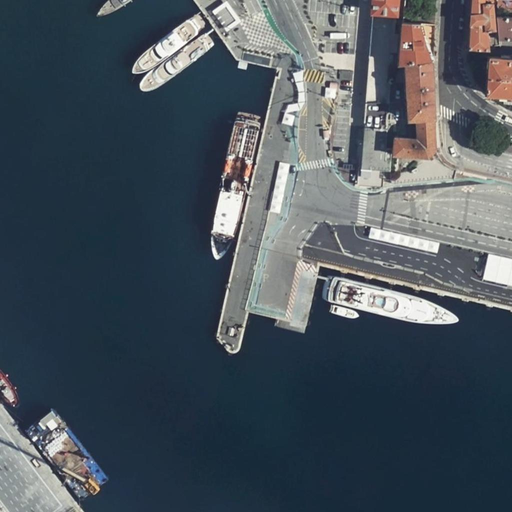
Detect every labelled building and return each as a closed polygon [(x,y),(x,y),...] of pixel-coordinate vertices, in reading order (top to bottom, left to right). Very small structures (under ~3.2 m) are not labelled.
[(241,19),(227,0),(224,0),(212,8),(227,29),(241,19)] [(373,0),(372,16),(396,18),(400,18),(401,0),(373,0)] [(471,0),(470,22),(468,49),(494,50),(493,39),(500,39),(499,29),(496,28),(493,4),(485,4),(485,2),(495,1),(494,0),(471,0)] [(436,154),(434,151),(434,148),(432,108),(409,109),(409,121),(415,121),(415,134),(412,139),(394,139),(394,156),(391,156),(391,161),(385,160),(396,18),(372,16),(360,169),(390,171),(389,180),(392,178),(392,184),(454,179),(455,169),(451,168),(445,164),(441,161),(436,154)] [(499,29),(500,39),(511,39),(511,17),(498,17),(499,29)] [(433,44),(434,25),(402,24),(399,64),(407,63),(431,61),(432,61),(433,44)] [(511,96),(511,54),(508,55),(508,58),(490,56),(489,69),(487,94),(488,94),(511,96)] [(432,90),(431,61),(407,63),(408,98),(432,97),(432,90)] [(432,97),(408,98),(409,109),(432,108),(432,97)] [(484,143),(488,132),(477,128),(473,138),(484,143)] [(388,181),(392,184),(392,178),(389,180),(390,171),(360,169),(355,171),(354,185),(359,188),(379,190),(381,186),(382,180),(388,181)] [(290,177),(278,174),(272,199),(285,202),(290,177)] [(424,243),(375,231),(372,240),(422,252),(424,243)] [(511,260),(489,255),(483,279),(511,285),(511,260)]
